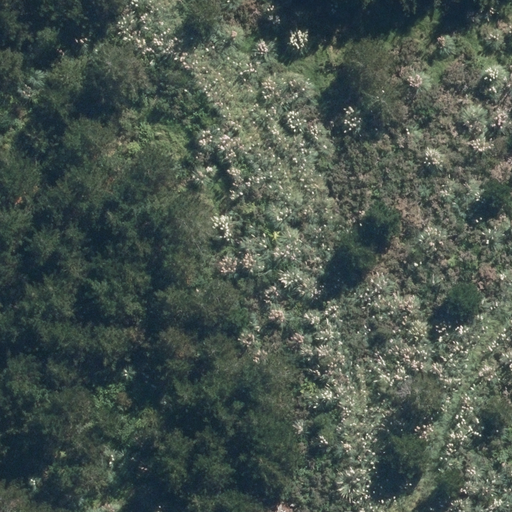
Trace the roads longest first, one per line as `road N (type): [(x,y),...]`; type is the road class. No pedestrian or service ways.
road 1 (track): [(390,511),(344,284),(156,0)]
road 2 (track): [(424,511),(480,380),(511,334)]
